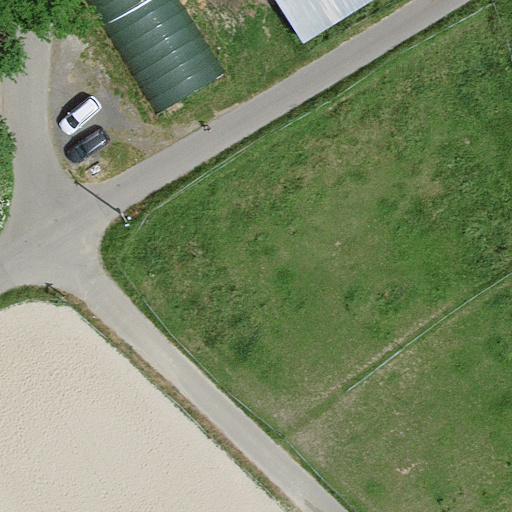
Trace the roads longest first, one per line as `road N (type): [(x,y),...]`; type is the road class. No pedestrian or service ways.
road 1 (unclassified): [(44,246),(444,0)]
road 2 (unclassified): [(44,246),(330,511)]
road 3 (unclassified): [(39,0),(32,116),(44,246)]
